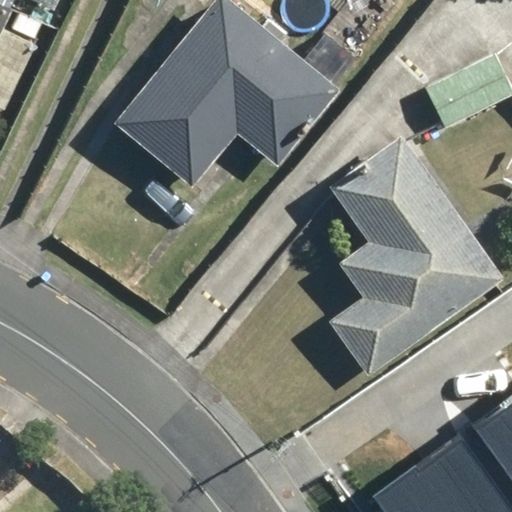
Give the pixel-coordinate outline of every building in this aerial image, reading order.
[(0,0),(0,102),(4,105),(32,45),(0,29),(0,15),(7,0),(0,0)] [(345,86),(252,0),(210,0),(108,108),(191,187),(252,124),(282,152),(345,86)] [(511,85),(511,78),(486,27),(415,62),(443,119),(511,85)] [(502,272),(401,134),(330,185),(367,235),(335,258),(358,291),(328,313),(369,368),(502,272)] [(511,511),(511,320),(461,361),(511,438),(511,463),(488,479),(510,511),(511,511)]
